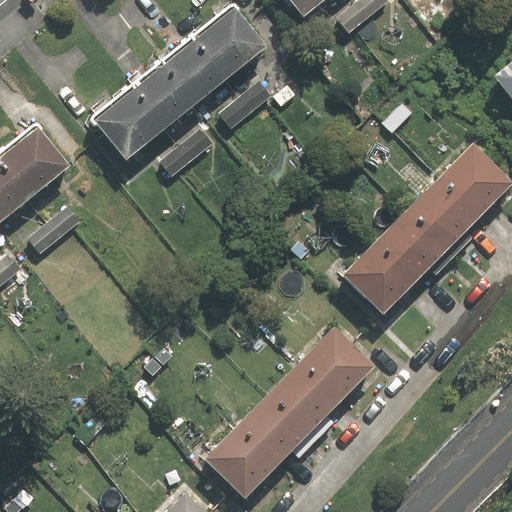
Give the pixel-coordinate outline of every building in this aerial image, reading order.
[(326,0),(275,0),(296,25),(326,0)] [(387,5),(383,0),(355,0),(329,22),(344,40),(387,5)] [(262,52),(230,12),(84,130),(116,170),(262,52)] [(270,100),(257,83),(214,117),(227,134),(270,100)] [(387,135),(413,117),(404,105),(379,122),(387,135)] [(0,223),(65,170),(30,128),(0,153),(0,223)] [(212,145),(199,130),(153,167),(165,182),(212,145)] [(508,188),(466,147),(335,282),(377,323),(508,188)] [(78,224),(64,208),(24,241),(38,257),(78,224)] [(307,253),(297,243),(287,253),(312,278),(331,259),(316,244),(307,253)] [(0,287),(18,272),(4,255),(0,258),(0,287)] [(371,372),(328,331),(196,469),(238,510),(371,372)] [(151,379),(173,360),(161,346),(139,365),(151,379)] [(82,449),(103,429),(93,418),(71,437),(82,449)] [(192,511),(179,498),(165,511),(192,511)]
